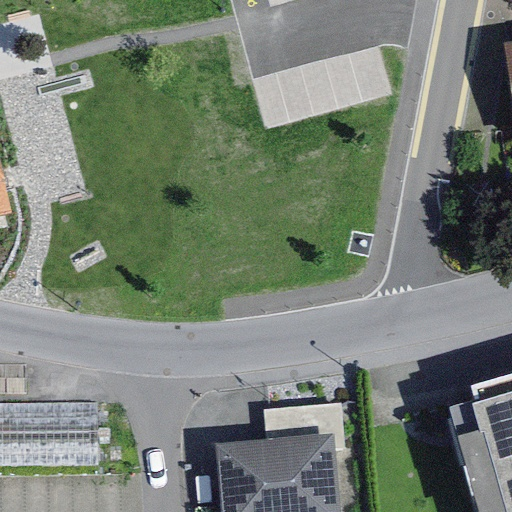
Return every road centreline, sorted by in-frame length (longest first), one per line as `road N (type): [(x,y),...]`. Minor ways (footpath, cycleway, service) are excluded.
road 1 (residential): [(411,322),(463,0)]
road 2 (residential): [(158,354),(411,322)]
road 3 (residential): [(0,325),(158,354)]
road 4 (residential): [(170,511),(158,354)]
